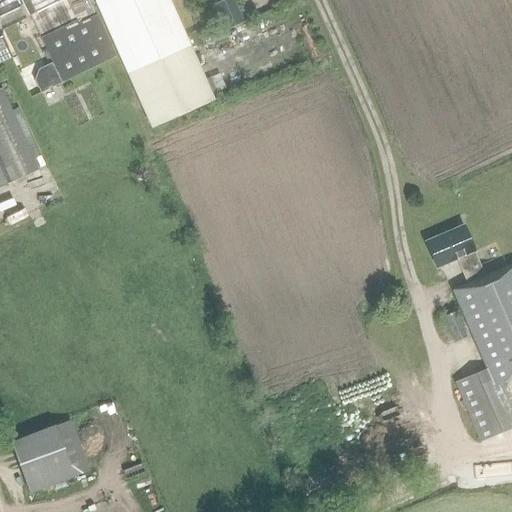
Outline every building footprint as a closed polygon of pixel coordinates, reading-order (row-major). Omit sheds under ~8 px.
[(0,0),(0,17),(20,8),(15,0),(0,0)] [(20,0),(40,39),(62,84),(116,57),(97,16),(88,0),(20,0)] [(97,0),(95,1),(151,128),(214,101),(168,0),(97,0)] [(234,0),(225,0),(214,5),(225,32),(245,23),(234,0)] [(7,48),(0,51),(0,63),(12,58),(7,48)] [(51,64),(37,71),(33,82),(40,95),(61,84),(51,64)] [(0,187),(38,170),(33,159),(39,157),(17,109),(11,111),(1,89),(0,89),(0,187)] [(511,384),(511,267),(481,280),(470,254),(471,254),(460,228),(422,244),(432,270),(453,262),(463,288),(448,294),(483,374),(451,388),(477,448),(511,433),(511,415),(500,389),(511,384)] [(453,307),(441,312),(454,341),(465,337),(453,307)] [(88,472),(69,422),(55,426),(8,443),(17,467),(27,495),(88,472)]
